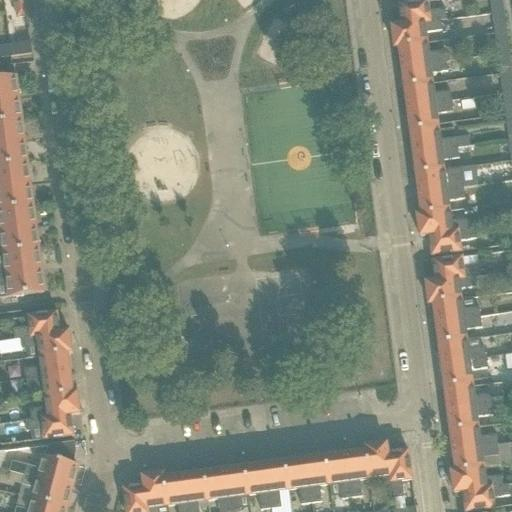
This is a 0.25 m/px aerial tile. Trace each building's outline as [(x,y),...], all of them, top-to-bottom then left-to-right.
[(13,0),(16,18),(27,17),(24,0),(13,0)] [(501,0),(498,0),(490,1),(492,15),(504,13),(501,0)] [(418,3),(398,5),(401,23),(401,26),(401,27),(441,22),(446,21),(445,10),(429,12),(428,2),(418,3)] [(504,13),(492,15),(494,30),(506,28),(504,13)] [(392,28),(394,49),(399,48),(427,44),(426,34),(442,32),(441,22),(446,21),(392,28)] [(75,48),(85,47),(82,23),(72,24),(75,48)] [(507,38),(495,40),(497,55),(509,54),(507,38)] [(32,54),(30,43),(15,45),(17,56),(32,54)] [(427,44),(399,48),(401,68),(446,62),(445,52),(429,54),(427,44)] [(509,54),(497,55),(499,71),(511,69),(509,54)] [(401,68),(404,89),(433,85),(431,74),(448,72),(446,62),(401,68)] [(0,101),(17,99),(14,77),(12,77),(0,78),(0,101)] [(511,79),(501,81),(503,96),(511,94),(511,79)] [(433,85),(404,89),(407,109),(451,103),(450,92),(434,95),(434,93),(433,85)] [(511,94),(503,96),(505,114),(511,113),(511,94)] [(0,122),(20,120),(17,99),(0,101),(0,122)] [(451,103),(407,109),(409,129),(438,125),(437,114),(453,112),(451,103)] [(0,144),(23,142),(20,121),(20,120),(15,121),(0,122),(0,144)] [(439,130),(410,134),(413,155),(458,149),(456,139),(440,141),(439,130)] [(469,138),(456,139),(458,149),(458,150),(470,148),(469,138)] [(23,142),(0,144),(0,166),(26,163),(23,142)] [(413,155),(415,175),(444,172),(443,162),(459,160),(458,149),(413,155)] [(0,188),(29,185),(26,163),(0,166),(0,188)] [(444,172),(415,175),(418,196),(463,190),(462,178),(461,171),(460,169),(444,172)] [(474,169),(461,171),(462,178),(463,190),(476,188),(474,169)] [(29,185),(0,188),(0,210),(32,206),(29,185)] [(416,216),(416,217),(450,212),(448,202),(465,200),(463,190),(418,196),(421,215),(416,216)] [(0,232),(35,228),(32,206),(0,210),(0,232)] [(416,217),(419,237),(475,230),(475,228),(469,229),(467,219),(451,221),(450,212),(416,217)] [(35,228),(0,232),(0,242),(2,242),(3,254),(38,250),(35,228)] [(475,230),(419,237),(429,236),(432,256),(461,252),(459,242),(476,240),(475,230)] [(5,266),(0,266),(0,276),(40,271),(38,250),(3,254),(5,266)] [(426,284),(481,277),(479,266),(463,268),(461,258),(432,262),(435,282),(426,284)] [(40,271),(0,276),(0,286),(8,285),(9,298),(43,293),(40,271)] [(426,284),(428,305),(461,300),(459,290),(476,288),(475,279),(481,278),(481,277),(426,284)] [(8,285),(0,286),(0,298),(9,298),(8,285)] [(433,305),(435,324),(480,318),(479,308),(462,310),(461,300),(428,305),(429,305),(433,305)] [(14,340),(20,339),(69,333),(69,332),(59,333),(57,313),(27,317),(29,327),(13,329),(14,340)] [(435,324),(438,345),(466,341),(465,331),(482,329),(480,318),(435,324)] [(38,347),(39,357),(72,353),(69,333),(20,339),(21,350),(38,347)] [(438,345),(441,365),(486,359),(484,348),(467,350),(466,341),(438,345)] [(24,369),(25,380),(70,374),(67,354),(72,354),(72,353),(39,357),(40,367),(24,369)] [(486,359),(441,365),(443,386),(472,382),(470,372),(487,369),(486,359)] [(43,388),(44,398),(73,394),(70,374),(25,380),(27,391),(43,388)] [(444,391),(447,412),(492,406),(491,395),(474,397),(472,387),(444,391)] [(46,407),(30,410),(31,420),(70,415),(70,416),(80,415),(80,414),(77,394),(77,393),(73,394),(44,398),(46,407)] [(218,434),(259,428),(256,405),(215,411),(218,434)] [(447,412),(450,432),(478,428),(477,418),(493,416),(492,406),(447,412)] [(31,420),(25,421),(26,432),(42,430),(44,440),(53,439),(73,436),(71,421),(70,416),(70,415),(31,420)] [(450,432),(452,452),(497,446),(496,435),(479,438),(478,428),(450,432)] [(10,471),(25,475),(71,487),(77,466),(72,464),(75,452),(74,442),(48,446),(41,469),(12,462),(10,471)] [(384,445),(364,447),(365,452),(369,480),(380,479),(382,495),(391,494),(386,454),(387,454),(386,444),(384,445)] [(451,472),(451,473),(483,469),(482,459),(499,457),(497,446),(452,452),(455,471),(451,472)] [(387,454),(386,454),(391,494),(392,494),(393,500),(404,498),(401,482),(411,480),(407,451),(391,453),(387,454)] [(365,452),(345,454),(351,499),(362,498),(360,482),(369,480),(365,452)] [(345,454),(325,457),(328,486),(339,484),(341,500),(351,499),(345,454)] [(325,457),(304,460),(310,505),(321,503),(319,487),(328,486),(325,457)] [(304,460),(284,462),(288,491),(298,490),(300,506),(310,505),(304,460)] [(284,462),(264,465),(270,510),(281,509),(278,492),(288,491),(284,462)] [(264,465),(244,468),(248,496),(258,495),(260,511),(270,510),(264,465)] [(244,468),(224,470),(229,511),(240,511),(238,498),(248,496),(244,468)] [(451,473),(454,494),(462,493),(503,487),(501,476),(485,478),(483,469),(451,473)] [(229,511),(224,470),(204,473),(207,502),(217,501),(218,511),(229,511)] [(204,473),(183,476),(188,511),(199,511),(198,503),(207,502),(204,473)] [(163,474),(142,477),(143,486),(144,486),(147,511),(167,511),(167,507),(163,478),(163,474)] [(25,475),(22,485),(36,489),(33,500),(66,508),(71,487),(25,475)] [(188,511),(183,476),(163,478),(167,507),(177,506),(178,511),(188,511)] [(143,486),(122,489),(125,511),(147,511),(144,486),(143,486)] [(503,487),(462,493),(464,511),(474,511),(494,509),(493,499),(510,497),(508,486),(503,487)] [(16,508),(15,511),(64,511),(66,508),(33,500),(30,511),(16,508)]
